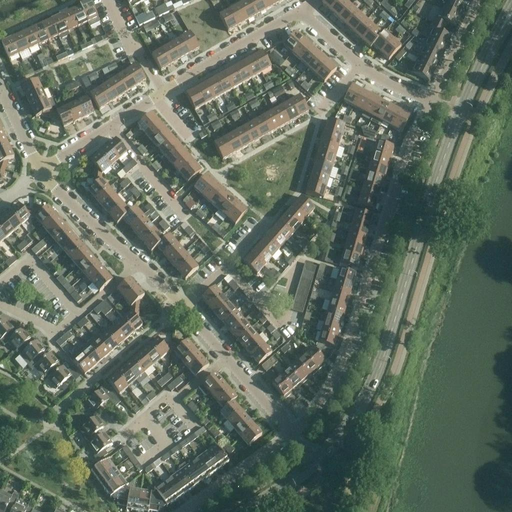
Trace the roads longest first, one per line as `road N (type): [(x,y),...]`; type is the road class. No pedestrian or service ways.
road 1 (secondary): [(316,461),(375,378),(460,115)]
road 2 (residential): [(288,432),(322,399),(369,300),(370,265),(429,101)]
road 3 (residential): [(162,92),(300,13)]
road 4 (residential): [(429,101),(359,65),(300,13)]
road 5 (residential): [(42,172),(162,92)]
road 6 (residential): [(178,511),(288,432)]
road 7 (residential): [(140,263),(42,172)]
